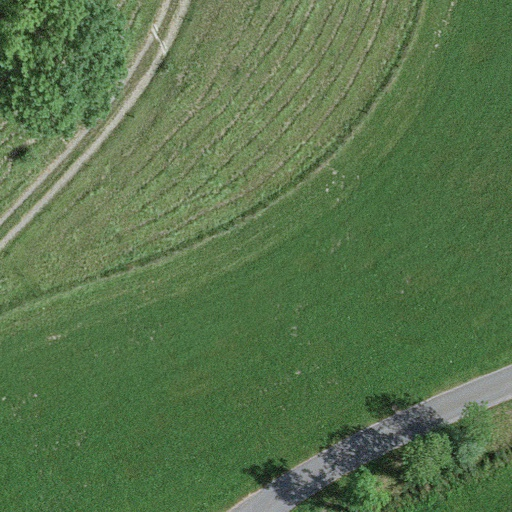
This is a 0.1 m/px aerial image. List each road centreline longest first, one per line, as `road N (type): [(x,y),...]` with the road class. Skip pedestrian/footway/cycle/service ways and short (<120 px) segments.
road 1 (track): [(176,0),(112,120),(0,244)]
road 2 (unclassified): [(511,381),(365,445),(261,511)]
